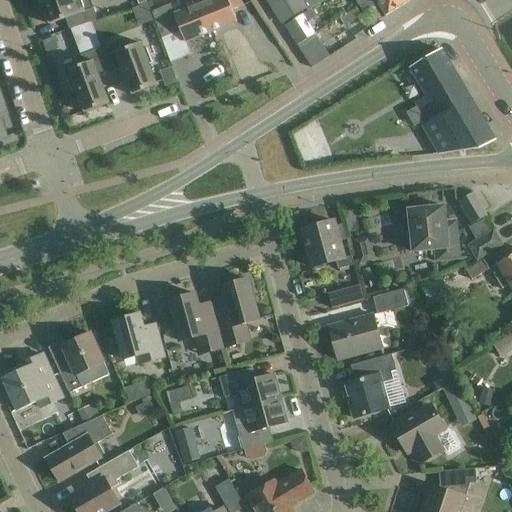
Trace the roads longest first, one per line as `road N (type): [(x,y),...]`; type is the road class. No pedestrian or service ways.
road 1 (residential): [(340,511),(260,195)]
road 2 (tertiary): [(260,195),(357,175),(511,159)]
road 3 (tertiary): [(440,15),(244,140)]
road 4 (tertiary): [(244,140),(107,226)]
road 5 (residential): [(49,154),(0,3)]
road 6 (tertiary): [(107,226),(260,195)]
road 7 (residential): [(49,154),(178,108)]
